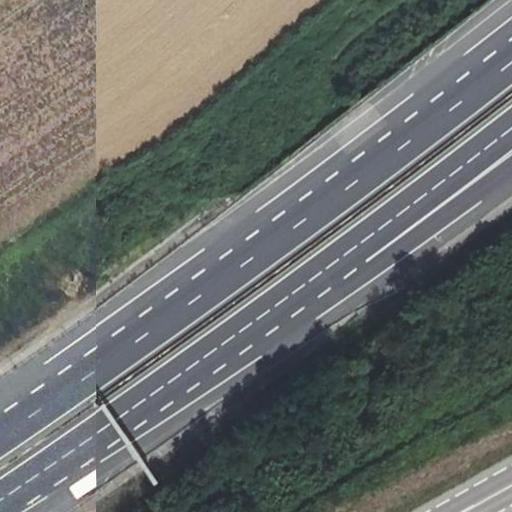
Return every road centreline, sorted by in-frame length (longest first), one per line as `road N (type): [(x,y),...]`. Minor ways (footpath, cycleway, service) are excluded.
road 1 (motorway): [(511,61),(0,436)]
road 2 (motorway): [(0,500),(355,248)]
road 3 (motorway): [(355,248),(511,128)]
road 4 (motorway): [(355,248),(411,241),(511,167)]
